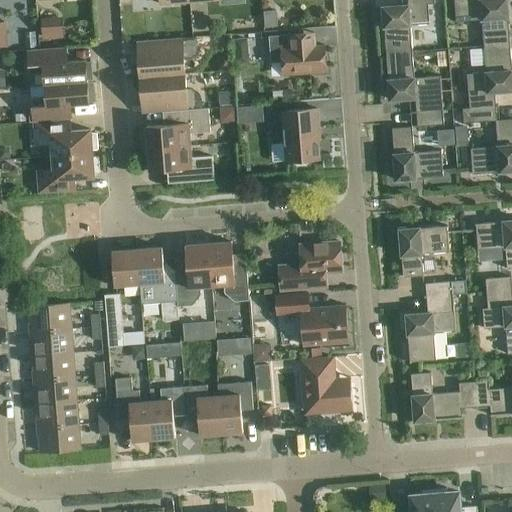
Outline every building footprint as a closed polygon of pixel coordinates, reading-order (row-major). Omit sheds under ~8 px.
[(383,7),(386,53),(412,51),(410,25),(429,23),(428,4),(435,3),(434,0),(407,0),(408,5),(383,7)] [(482,19),(484,46),(510,44),(506,0),(454,0),(456,21),(482,19)] [(41,17),(43,38),(63,37),(62,16),(41,17)] [(315,33),(297,34),(269,36),(271,63),(282,62),(283,75),(327,72),(325,45),(316,46),(315,33)] [(134,72),(135,77),(185,74),(183,58),(188,58),(191,57),(194,55),(196,51),(197,47),(196,37),(138,41),(140,66),(138,66),(136,71),(135,71),(134,72)] [(511,69),(510,44),(484,46),(486,72),(467,74),(470,108),(498,105),(496,105),(495,92),(511,90),(511,69)] [(71,47),(72,58),(87,56),(86,45),(71,47)] [(45,85),(87,81),(87,80),(92,79),(91,62),(86,62),(86,60),(62,62),(60,48),(28,50),(30,74),(44,73),(45,85)] [(411,112),(443,110),(440,76),(414,78),(412,51),(386,53),(390,100),(415,98),(416,111),(411,112)] [(186,90),(185,74),(135,77),(135,84),(136,84),(137,84),(139,89),(142,89),(143,113),(170,111),(202,109),(201,99),(199,95),(197,91),(194,91),(190,90),(186,90)] [(31,86),(33,122),(65,119),(66,119),(65,105),(89,103),(89,101),(94,100),(93,83),(87,84),(87,81),(45,85),(31,86)] [(254,96),(239,96),(239,114),(255,114),(254,96)] [(470,108),(463,108),(464,123),(496,120),(497,120),(496,107),(498,107),(498,105),(470,108)] [(143,141),(143,149),(190,146),(189,134),(210,132),(209,108),(202,109),(170,111),(171,124),(146,126),(147,133),(143,141)] [(318,109),(282,111),(284,144),(272,145),(273,161),(285,161),(286,161),(297,160),(297,162),(299,164),(307,164),(309,161),(309,160),(320,159),(317,127),(319,127),(318,109)] [(443,110),(411,112),(411,113),(417,113),(418,126),(444,124),(443,110)] [(498,146),(471,148),(473,174),(511,170),(511,118),(497,120),(496,120),(498,146)] [(65,131),(65,119),(33,122),(35,144),(51,143),(52,156),(93,153),(93,149),(98,149),(96,133),(91,134),(91,129),(65,131)] [(412,126),(392,128),(396,180),(443,176),(441,150),(414,152),(412,126)] [(191,157),(190,146),(143,149),(145,158),(149,165),(150,172),(175,170),(176,183),(214,180),(212,156),(191,157)] [(37,171),(38,193),(70,191),(69,179),(95,177),(94,172),(99,172),(98,156),(93,157),(93,153),(52,156),(53,170),(37,171)] [(507,269),(511,268),(511,220),(475,223),(475,225),(476,225),(478,249),(505,247),(507,269)] [(400,229),(403,277),(423,275),(422,254),(449,252),(447,227),(448,227),(448,226),(400,229)] [(209,243),(212,286),(224,285),(225,293),(234,301),(249,300),(247,266),(233,267),(231,241),(209,243)] [(279,266),(281,290),(327,286),(326,272),(342,271),(340,241),(300,244),(302,264),(279,266)] [(175,271),(178,306),(192,305),(201,295),(200,286),(212,286),(209,243),(186,245),(188,270),(175,271)] [(162,247),(137,249),(140,284),(141,304),(161,302),(163,320),(171,320),(179,319),(178,306),(175,271),(164,272),(162,247)] [(115,286),(140,284),(137,249),(112,251),(115,286)] [(487,292),(511,289),(511,283),(511,276),(485,278),(487,292)] [(427,296),(424,296),(424,297),(453,295),(467,293),(466,280),(451,281),(426,283),(427,296)] [(125,320),(140,320),(139,286),(124,286),(125,320)] [(511,289),(487,292),(488,308),(482,308),(484,328),(506,326),(508,354),(511,353),(511,289)] [(304,345),(348,342),(345,306),(309,309),(308,293),(276,295),(277,315),(301,313),(304,345)] [(120,294),(104,295),(105,301),(107,325),(108,347),(124,346),(123,332),(123,323),(120,294)] [(410,362),(411,362),(436,360),(434,332),(455,330),(453,295),(424,297),(424,298),(427,297),(428,313),(406,314),(410,362)] [(29,307),(31,331),(71,328),(69,304),(29,307)] [(90,314),(91,327),(101,326),(100,313),(90,314)] [(101,326),(91,327),(92,339),(102,339),(101,326)] [(31,331),(33,355),(73,352),(71,328),(31,331)] [(488,347),(487,334),(473,335),(474,348),(488,347)] [(286,338),(271,339),(272,349),(287,348),(286,338)] [(33,355),(35,379),(75,376),(73,352),(33,355)] [(239,355),(240,369),(267,367),(266,353),(239,355)] [(334,357),(301,359),(304,398),(305,414),(318,413),(320,413),(324,417),(333,416),(337,412),(353,411),(351,383),(336,384),(336,378),(334,357)] [(95,380),(105,379),(104,361),(94,362),(95,380)] [(431,365),(433,378),(455,375),(454,362),(431,365)] [(475,409),(476,409),(473,382),(459,383),(460,392),(433,394),(431,372),(411,374),(415,421),(463,417),(463,416),(462,416),(461,408),(474,407),(475,409)] [(77,400),(75,376),(35,379),(36,403),(77,400)] [(154,439),(151,401),(140,402),(139,390),(133,391),(132,377),(115,379),(118,420),(130,419),(132,441),(154,439)] [(105,379),(95,380),(97,399),(106,398),(105,379)] [(489,380),(473,382),(476,409),(477,408),(477,407),(490,406),(491,414),(490,414),(490,415),(511,413),(511,387),(489,389),(489,380)] [(228,383),(218,384),(219,396),(221,434),(243,432),(241,410),(253,409),(251,381),(228,383)] [(207,385),(184,387),(186,414),(198,414),(200,436),(221,434),(219,396),(208,396),(207,385)] [(151,401),(154,439),(175,437),(173,415),(186,414),(184,387),(160,388),(161,400),(151,401)] [(36,403),(38,427),(78,424),(77,400),(36,403)] [(98,423),(108,422),(107,409),(97,410),(98,423)] [(108,422),(98,423),(99,435),(109,435),(108,422)] [(80,449),(78,424),(38,427),(40,452),(80,449)] [(447,488),(435,489),(436,511),(477,511),(477,507),(464,508),(464,510),(460,510),(458,491),(447,492),(447,488)] [(436,511),(435,489),(423,490),(423,494),(412,495),(412,511),(436,511)]
